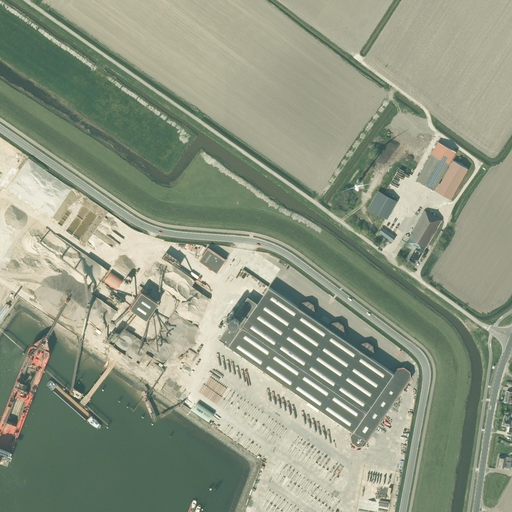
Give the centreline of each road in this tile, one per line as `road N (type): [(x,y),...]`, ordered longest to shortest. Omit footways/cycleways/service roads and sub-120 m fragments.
road 1 (unclassified): [(402,511),(426,374),(410,347),(281,250),(150,228),(0,128)]
road 2 (unclassified): [(484,326),(25,0)]
road 3 (track): [(356,56),(481,164),(449,211)]
road 4 (unknown): [(354,466),(345,436),(213,335)]
road 5 (primary): [(476,511),(509,343)]
road 6 (unknown): [(204,361),(199,392),(269,446)]
